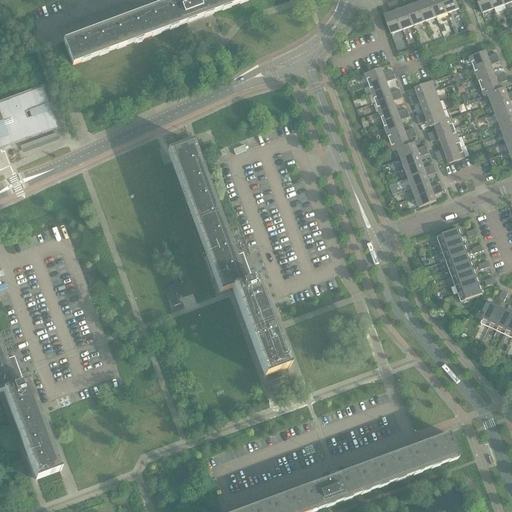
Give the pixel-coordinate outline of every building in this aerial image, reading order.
[(178,0),(71,40),(64,42),(72,65),(187,23),(213,13),(249,0),(178,0)] [(429,0),(427,0),(418,3),(425,22),(436,18),(429,0)] [(429,0),(436,18),(448,14),(442,0),(429,0)] [(455,0),(442,0),(448,14),(459,10),(455,0)] [(477,0),(482,14),(494,9),(490,0),(477,0)] [(505,5),(503,0),(490,0),(494,9),(505,5)] [(418,3),(407,7),(414,26),(425,22),(418,3)] [(407,7),(396,12),(403,30),(414,26),(407,7)] [(391,34),(403,30),(396,12),(385,16),(391,34)] [(491,62),(499,59),(498,55),(489,58),(487,51),(470,58),(474,68),(491,62)] [(474,68),(478,77),(494,71),(492,66),(501,63),(499,59),(491,62),(474,68)] [(394,76),(393,72),(384,75),(382,69),(366,75),(370,85),(386,79),(394,76)] [(494,71),(478,77),(481,87),(497,81),(506,77),(505,74),(496,77),(494,71)] [(370,85),(373,94),(389,89),(387,83),(396,80),(394,76),(386,79),(370,85)] [(508,82),(506,77),(497,81),(481,87),(485,97),(489,95),(501,91),(499,85),(508,82)] [(409,98),(411,102),(420,99),(437,93),(433,83),(416,89),(418,95),(409,98)] [(389,89),(373,94),(377,104),(393,98),(401,95),(400,91),(391,94),(389,89)] [(501,91),(489,95),(492,105),(509,99),(511,97),(511,93),(508,95),(506,89),(501,91)] [(0,148),(5,146),(6,149),(11,147),(10,145),(55,128),(50,113),(55,111),(52,103),(47,105),(42,90),(0,105),(0,148)] [(440,102),(437,93),(420,99),(411,102),(412,106),(421,103),(423,108),(440,102)] [(377,104),(380,113),(396,108),(394,102),(403,99),(401,95),(393,98),(377,104)] [(511,97),(509,99),(492,105),(496,115),(511,108),(511,106),(511,103),(511,102),(511,97)] [(416,118),(418,121),(427,118),(443,112),(440,102),(423,108),(426,114),(416,118)] [(396,108),(380,113),(384,123),(400,117),(409,114),(407,110),(398,113),(396,108)] [(511,108),(496,115),(499,124),(511,119),(511,108)] [(431,128),(435,126),(447,121),(443,112),(427,118),(418,121),(419,125),(428,122),(431,128)] [(384,123),(387,133),(403,127),(401,121),(410,118),(409,114),(400,117),(384,123)] [(511,119),(499,124),(503,134),(511,130),(511,119)] [(428,135),(430,139),(439,136),(455,130),(451,120),(447,121),(435,126),(437,132),(428,135)] [(387,133),(391,142),(407,136),(416,133),(414,129),(405,132),(403,127),(387,133)] [(440,140),(442,145),(458,139),(455,130),(439,136),(430,139),(431,143),(440,140)] [(511,130),(503,134),(506,144),(511,141),(511,130)] [(407,136),(391,142),(394,152),(399,150),(410,146),(408,140),(417,137),(416,133),(407,136)] [(22,145),(24,151),(61,139),(59,134),(52,137),(52,136),(22,145)] [(435,154),(437,158),(446,155),(462,149),(458,139),(442,145),(444,151),(435,154)] [(288,367),(256,280),(257,279),(256,279),(250,282),(240,256),(243,255),(243,254),(234,257),(231,250),(195,153),(192,146),(192,144),(169,152),(169,154),(221,293),(231,289),(232,290),(233,289),(265,376),(265,377),(288,368),(288,367)] [(399,150),(402,160),(419,154),(428,150),(427,147),(418,150),(415,144),(410,146),(399,150)] [(466,159),(462,149),(446,155),(437,158),(438,162),(447,159),(449,165),(466,159)] [(419,154),(402,160),(406,170),(423,163),(421,158),(430,154),(428,150),(419,154)] [(425,169),(423,163),(406,170),(409,179),(426,173),(435,170),(434,166),(425,169)] [(409,179),(413,189),(430,183),(427,177),(437,174),(435,170),(426,173),(409,179)] [(430,183),(413,189),(416,198),(433,192),(442,189),(441,185),(432,188),(430,183)] [(444,193),(442,189),(433,192),(416,198),(420,208),(437,202),(435,196),(444,193)] [(66,226),(14,243),(18,252),(69,235),(66,226)] [(437,237),(440,246),(462,238),(459,229),(437,237)] [(440,246),(443,254),(465,246),(462,238),(440,246)] [(443,254),(446,262),(468,254),(465,246),(443,254)] [(446,262),(449,270),(471,262),(468,254),(446,262)] [(449,270),(452,278),(474,270),(471,262),(449,270)] [(452,278),(455,287),(477,278),(474,270),(452,278)] [(455,287),(458,295),(480,286),(477,278),(455,287)] [(483,295),(480,286),(458,295),(461,303),(483,295)] [(481,324),(490,328),(499,307),(491,303),(481,324)] [(498,332),(508,310),(499,307),(490,328),(498,332)] [(498,332),(506,335),(511,321),(511,312),(508,310),(498,332)] [(0,393),(3,392),(4,392),(37,480),(60,472),(27,383),(28,383),(28,382),(21,385),(12,359),(15,358),(14,357),(5,361),(0,346),(0,393)] [(311,511),(457,458),(448,435),(239,511),(311,511)]
